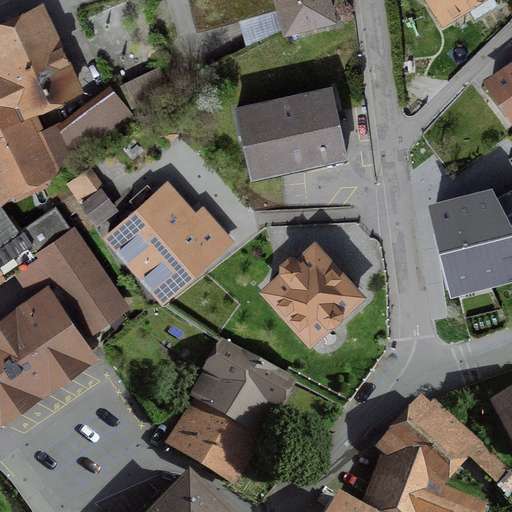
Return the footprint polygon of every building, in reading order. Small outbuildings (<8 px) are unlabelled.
[(190,0),(198,28),(281,7),(279,0),(190,0)] [(331,18),(326,0),(279,0),(281,7),(287,29),(331,18)] [(433,0),(444,18),(467,4),(475,17),(496,4),(493,0),(433,0)] [(0,204),(47,183),(48,172),(76,160),(62,129),(60,126),(41,135),(28,108),(77,86),(41,9),(0,28),(0,63),(0,65),(0,204)] [(511,67),(491,82),(511,112),(511,67)] [(126,87),(134,104),(168,87),(161,70),(126,87)] [(250,175),(346,154),(332,88),(236,109),(250,175)] [(113,89),(62,129),(76,160),(132,114),(113,89)] [(176,133),(168,126),(160,135),(167,142),(176,133)] [(86,202),(100,192),(98,188),(101,185),(90,170),(67,183),(79,201),(83,198),(86,202)] [(511,189),(493,200),(511,235),(511,189)] [(109,233),(136,264),(139,261),(158,282),(188,257),(196,266),(226,240),(208,220),(204,223),(198,217),(190,217),(184,221),(159,190),(109,233)] [(111,206),(100,192),(86,202),(82,205),(97,225),(106,219),(101,213),(111,206)] [(511,235),(493,200),(489,193),(436,206),(456,284),(511,270),(511,235)] [(56,206),(22,229),(58,283),(0,322),(0,416),(90,355),(73,330),(85,322),(89,328),(123,305),(56,206)] [(0,209),(0,271),(16,261),(21,268),(34,258),(0,209)] [(357,294),(314,247),(298,262),(295,258),(289,258),(283,263),(283,269),(286,273),(268,289),(279,301),(278,307),(285,314),(291,314),(310,336),(313,334),(319,341),(333,328),(327,321),(337,318),(341,309),(357,294)] [(230,346),(199,400),(255,434),(264,419),(279,394),(285,397),(295,381),(230,346)] [(511,430),(511,396),(498,404),(511,430)] [(240,458),(255,434),(199,400),(171,446),(229,482),(243,460),(240,458)] [(432,484),(462,450),(474,436),(436,401),(394,449),(432,484)] [(487,448),(474,436),(462,450),(497,482),(509,468),(487,448)] [(362,507),(376,511),(486,511),(488,510),(432,484),(394,449),(370,509),(363,506),(362,507)] [(224,511),(190,478),(168,500),(159,492),(140,511),(224,511)] [(334,511),(361,511),(360,511),(341,500),(334,511)]
